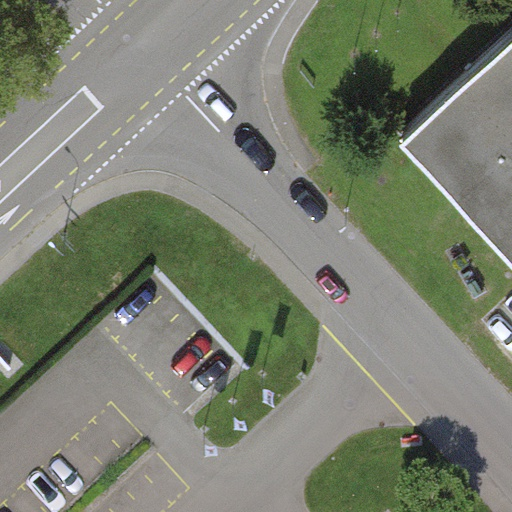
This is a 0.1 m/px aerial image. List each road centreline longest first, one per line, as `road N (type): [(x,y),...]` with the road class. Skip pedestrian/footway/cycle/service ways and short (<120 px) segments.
road 1 (residential): [(145,56),(511,457)]
road 2 (primary): [(0,190),(145,56)]
